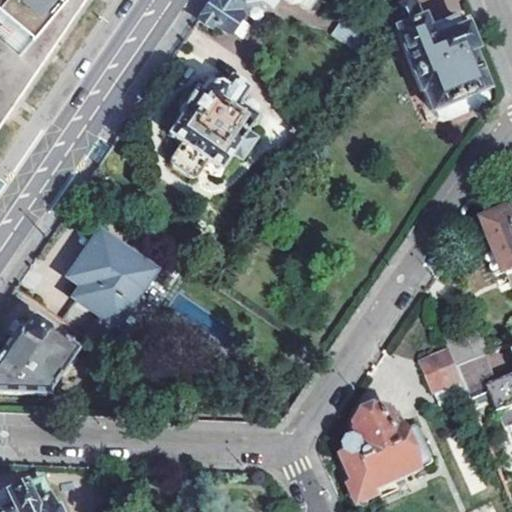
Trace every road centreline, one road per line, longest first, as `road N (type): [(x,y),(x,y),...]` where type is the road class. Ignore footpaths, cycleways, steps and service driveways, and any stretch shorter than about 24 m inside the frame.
road 1 (residential): [(288,444),(489,150),(511,134)]
road 2 (residential): [(0,434),(288,444)]
road 3 (secondary): [(157,0),(0,232)]
